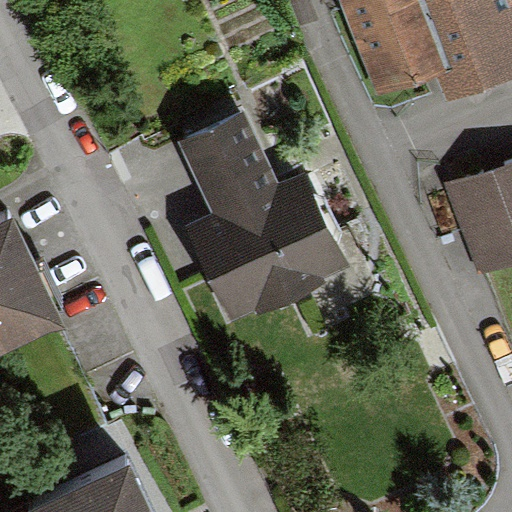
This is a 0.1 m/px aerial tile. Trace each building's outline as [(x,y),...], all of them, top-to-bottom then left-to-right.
[(348,0),(335,5),(368,94),(430,71),(439,95),(511,68),(511,13),(507,0),(348,0)] [(239,114),(178,140),(216,228),(191,239),(224,314),(335,266),(295,173),(270,184),(239,114)] [(511,157),(443,183),(475,266),(511,251),(511,157)] [(0,214),(0,346),(72,313),(22,205),(0,214)] [(164,511),(140,458),(34,508),(35,511),(164,511)]
